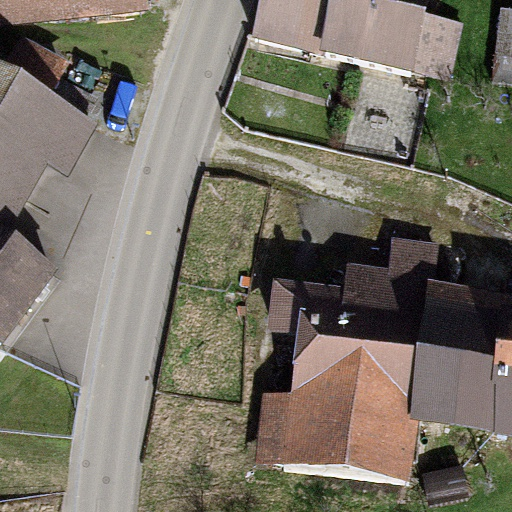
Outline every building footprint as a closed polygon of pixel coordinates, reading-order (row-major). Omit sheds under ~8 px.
[(145,0),(0,0),(5,39),(148,26),(145,0)] [(350,0),(274,0),(263,56),(337,70),(350,0)] [(350,0),(337,70),(422,87),(438,0),(350,0)] [(10,102),(57,129),(78,93),(30,67),(10,102)] [(0,96),(0,247),(7,252),(72,137),(57,129),(10,102),(0,96)] [(7,252),(0,247),(0,328),(15,337),(50,276),(7,252)]
